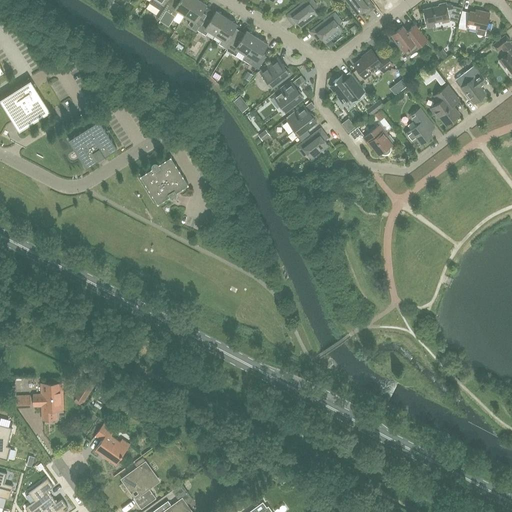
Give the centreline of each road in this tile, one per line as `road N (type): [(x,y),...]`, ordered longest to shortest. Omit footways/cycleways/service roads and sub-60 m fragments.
road 1 (primary): [(511,503),(0,237)]
road 2 (residential): [(325,63),(318,103),(330,120),(369,168),(403,173),(511,90)]
road 3 (residential): [(167,133),(74,186),(0,155)]
